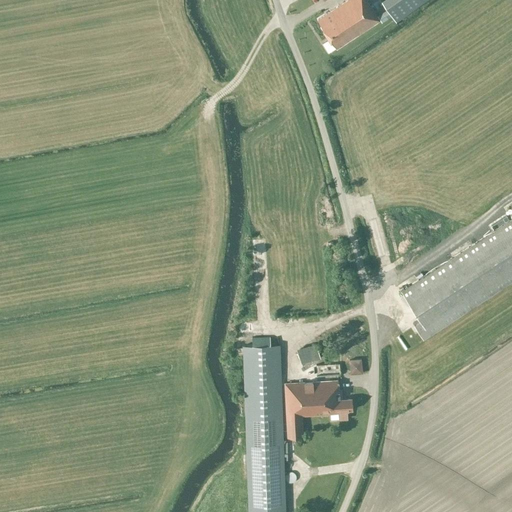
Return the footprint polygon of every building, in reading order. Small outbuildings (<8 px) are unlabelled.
[(364,0),(346,0),(317,20),(329,39),(322,44),(328,52),(335,48),(336,49),(379,19),(366,0),(365,1),(364,0)] [(391,14),(396,21),(424,0),(386,0),(383,3),(387,9),(378,16),(382,21),(391,14)] [(511,219),(402,292),(421,322),(415,326),(423,339),(511,279),(511,219)] [(320,311),(318,240),(273,241),(274,312),(320,311)] [(297,349),(302,363),(321,358),(316,343),(297,349)] [(283,511),(279,344),(245,345),(249,511),(283,511)] [(361,357),(349,357),(351,373),(363,372),(361,357)] [(339,380),(285,383),(287,438),(303,437),(302,415),(330,414),(330,410),(353,409),(353,398),(343,398),(342,389),(340,389),(339,380)]
